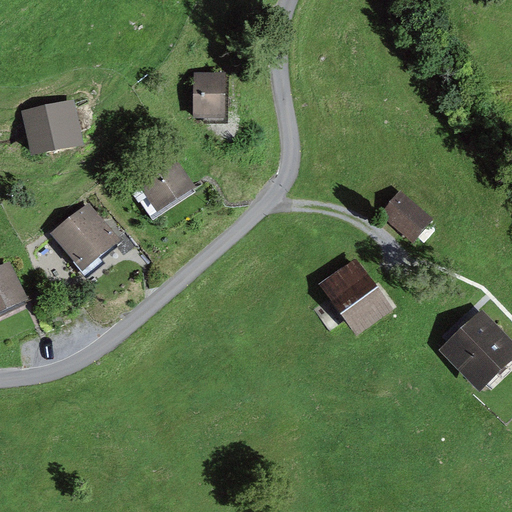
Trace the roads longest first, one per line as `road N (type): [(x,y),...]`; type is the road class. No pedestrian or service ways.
road 1 (unclassified): [(0,379),(62,369),(87,354),(268,200),(288,168),(277,36),(288,0)]
road 2 (track): [(268,200),(358,219),(401,259)]
